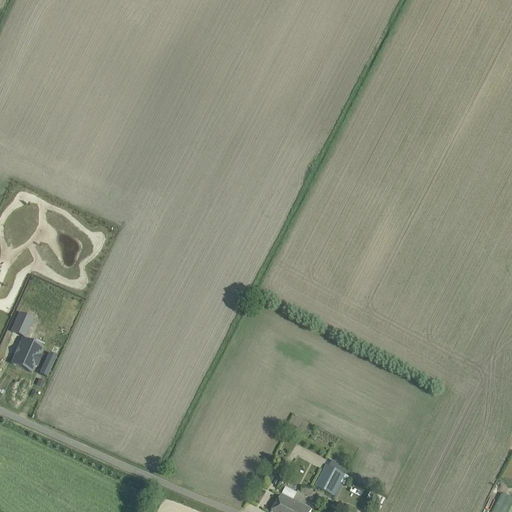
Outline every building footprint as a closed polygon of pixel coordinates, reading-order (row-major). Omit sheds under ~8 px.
[(12,332),(12,333),(25,338),(25,337),(32,321),(33,320),(20,314),(20,315),(12,332)] [(16,355),(12,365),(31,374),(35,366),(32,364),(36,355),(39,357),(39,356),(43,349),(23,340),(18,350),(20,350),(17,356),(16,355)] [(327,466),(315,487),(333,497),(340,485),(340,484),(345,475),(346,472),(336,467),(334,470),(330,467),(327,466)] [(310,511),(311,510),(281,494),(271,511),(310,511)] [(511,511),(511,500),(501,495),(492,511),(511,511)]
